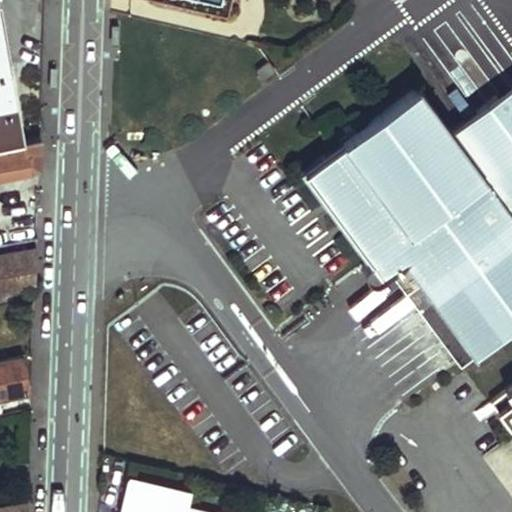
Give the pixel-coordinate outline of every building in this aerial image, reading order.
[(0,140),(22,137),(0,24),(0,140)] [(262,53),(250,63),(257,73),(269,63),(262,53)] [(413,88),(297,169),(360,257),(355,262),(352,265),(351,266),(351,267),(350,270),(350,271),(351,273),(352,275),(353,277),(355,279),(357,280),(358,280),(360,281),(362,281),(365,280),(367,279),(379,271),(446,368),(511,321),(511,87),(445,134),(413,88)] [(40,148),(41,134),(22,137),(0,140),(0,175),(31,170),(31,167),(42,166),(42,148),(40,148)] [(0,285),(36,279),(37,247),(15,250),(15,249),(0,251),(0,285)] [(0,395),(27,390),(20,354),(0,357),(0,395)] [(511,383),(474,412),(490,435),(507,422),(511,429),(511,383)] [(221,511),(188,503),(191,490),(127,476),(118,511),(221,511)] [(0,511),(27,511),(28,497),(0,501),(0,511)]
